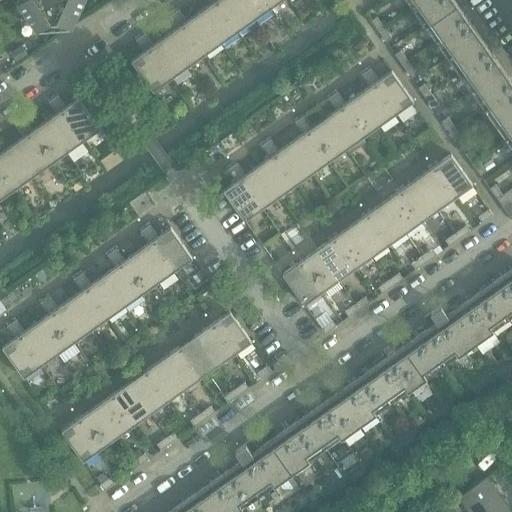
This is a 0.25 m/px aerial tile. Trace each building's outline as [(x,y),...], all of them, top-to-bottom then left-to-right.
[(17,0),(17,1),(33,24),(36,29),(71,26),(74,21),(83,0),(17,0)] [(208,0),(211,4),(199,12),(221,43),(237,31),(216,0),(208,0)] [(216,0),(237,31),(254,19),(240,0),(216,0)] [(240,0),(254,19),(271,7),(265,0),(240,0)] [(511,81),(454,0),(407,0),(511,147),(511,187),(503,195),(495,184),(490,188),(509,216),(511,214),(511,81)] [(179,10),(170,16),(170,17),(174,22),(183,16),(179,10)] [(187,21),(182,24),(204,55),(221,43),(199,12),(187,21)] [(178,28),(166,36),(187,67),(204,55),(182,24),(187,21),(183,16),(174,22),(178,28)] [(371,21),(378,31),(384,27),(377,17),(371,21)] [(384,27),(378,31),(386,41),(391,37),(384,27)] [(146,33),(136,40),(137,40),(140,46),(150,39),(146,34),(146,33)] [(153,45),(149,48),(170,78),(187,67),(166,36),(153,45)] [(131,60),(153,91),(170,78),(149,48),(153,45),(150,39),(140,46),(144,51),(131,60)] [(22,46),(11,53),(16,61),(27,54),(22,46)] [(395,54),(402,65),(408,61),(401,50),(395,54)] [(408,61),(402,65),(410,75),(415,71),(408,61)] [(371,69),(362,75),(366,81),(375,74),(371,69)] [(379,80),(374,83),(396,113),(413,101),(392,70),(379,80)] [(369,86),(358,95),(379,125),(396,113),(374,83),(379,80),(375,74),(366,81),(369,86)] [(424,84),(419,88),(426,98),(432,94),(424,84)] [(338,92),(328,99),(332,104),(342,98),(338,92)] [(439,104),(432,94),(426,98),(433,108),(439,104)] [(58,95),(49,102),(53,108),(62,101),(58,96),(58,95)] [(345,103),(341,106),(362,137),(379,125),(358,95),(345,103)] [(66,107),(61,110),(83,140),(100,128),(79,97),(66,107)] [(336,110),(324,118),(346,149),(362,137),(341,106),(345,103),(342,98),(332,104),(336,110)] [(57,113),(45,122),(66,152),(83,140),(61,110),(66,107),(62,101),(53,108),(57,113)] [(304,116),(295,122),(299,128),(308,121),(304,116)] [(442,121),(450,131),(455,127),(448,117),(442,121)] [(312,127),(307,130),(329,160),(346,149),(324,118),(312,127)] [(25,119),(16,126),(20,131),(29,125),(25,119)] [(303,133),(291,142),(313,172),(329,160),(307,130),(312,127),(308,121),(299,128),(303,133)] [(33,130),(28,133),(50,164),(66,152),(45,122),(33,130)] [(24,137),(11,145),(33,176),(50,164),(28,133),(33,130),(29,125),(20,131),(24,137)] [(455,127),(450,131),(457,142),(462,138),(455,127)] [(271,139),(261,146),(265,152),(275,145),(271,139)] [(278,151),(274,154),(295,184),(313,172),(291,142),(278,151)] [(0,153),(0,165),(16,188),(33,176),(11,145),(0,153)] [(269,157),(257,166),(279,196),(295,184),(274,154),(278,151),(275,145),(265,152),(269,157)] [(466,154),(473,165),(479,161),(471,150),(466,154)] [(451,154),(434,166),(456,196),(472,184),(451,154)] [(212,155),(205,160),(209,166),(216,161),(212,155)] [(479,161),(473,165),(480,175),(486,171),(479,161)] [(237,163),(228,170),(232,175),(241,169),(237,163)] [(0,198),(16,188),(0,165),(0,198)] [(245,174),(241,177),(262,208),(279,196),(257,166),(245,174)] [(434,166),(417,178),(439,208),(456,196),(434,166)] [(236,181),(223,190),(245,220),(262,208),(241,177),(245,174),(241,169),(232,175),(236,181)] [(417,178),(400,190),(422,220),(439,208),(417,178)] [(400,190),(383,202),(405,232),(422,220),(400,190)] [(383,202),(367,214),(388,244),(405,232),(383,202)] [(489,209),(478,216),(482,222),(493,215),(489,209)] [(367,214),(350,226),(371,256),(388,244),(367,214)] [(150,225),(140,232),(144,237),(154,231),(150,225)] [(466,225),(456,232),(460,238),(469,231),(466,225)] [(350,226),(333,238),(354,268),(371,256),(350,226)] [(158,236),(153,239),(175,270),(192,258),(171,227),(158,236)] [(148,243),(136,251),(158,282),(175,270),(153,239),(158,236),(154,231),(144,237),(148,243)] [(456,232),(445,240),(449,246),(460,238),(456,232)] [(333,238),(316,250),(338,280),(354,268),(333,238)] [(116,249),(107,255),(111,261),(121,254),(116,249)] [(432,249),(422,256),(426,262),(436,255),(432,249)] [(316,250),(299,261),(321,292),(338,280),(316,250)] [(124,260),(120,263),(141,293),(158,282),(136,251),(124,260)] [(115,266),(103,275),(125,305),(141,293),(120,263),(124,260),(121,254),(111,261),(115,266)] [(422,256),(412,264),(416,269),(426,262),(422,256)] [(299,261),(282,273),(304,304),(321,292),(299,261)] [(423,317),(430,327),(258,448),(252,439),(235,451),(241,460),(168,511),(234,511),(511,315),(511,268),(447,315),(440,305),(423,317)] [(83,272),(73,279),(78,285),(87,278),(83,272)] [(399,273),(388,280),(392,286),(403,278),(399,273)] [(91,284),(86,287),(108,317),(125,305),(103,275),(91,284)] [(81,290),(69,299),(91,329),(108,317),(86,287),(91,284),(87,278),(78,285),(81,290)] [(388,280),(378,287),(382,293),(392,286),(388,280)] [(50,296),(40,303),(44,308),(54,302),(50,296)] [(365,296),(355,304),(358,310),(369,302),(365,296)] [(57,307),(53,310),(74,341),(91,329),(69,299),(57,307)] [(48,314),(36,322),(58,353),(74,341),(53,310),(57,307),(54,302),(44,308),(48,314)] [(355,304),(345,311),(349,317),(358,310),(355,304)] [(230,311),(213,323),(235,353),(251,341),(230,311)] [(16,320),(7,326),(11,332),(20,325),(16,320)] [(332,320),(322,327),(325,333),(336,326),(332,320)] [(24,331),(19,334),(41,364),(58,353),(36,322),(24,331)] [(213,323),(196,334),(218,365),(235,353),(213,323)] [(15,337),(2,346),(15,364),(23,377),(41,364),(19,334),(24,331),(20,325),(11,332),(15,337)] [(196,334),(179,346),(201,377),(218,365),(196,334)] [(179,346),(162,358),(184,389),(201,377),(179,346)] [(162,358),(145,370),(167,401),(184,389),(162,358)] [(268,366),(257,373),(261,379),(272,371),(268,366)] [(145,370),(129,382),(150,413),(167,401),(145,370)] [(129,382),(112,394),(133,425),(150,413),(129,382)] [(244,382),(235,389),(239,394),(248,388),(244,382)] [(235,389),(224,397),(228,402),(239,394),(235,389)] [(112,394),(95,406),(116,437),(133,425),(112,394)] [(95,406),(78,418),(100,448),(116,437),(95,406)] [(211,406),(201,413),(205,418),(215,411),(211,406)] [(201,413),(190,420),(194,426),(205,418),(201,413)] [(78,418),(61,430),(83,460),(100,448),(78,418)] [(177,429),(167,437),(171,442),(181,435),(177,429)] [(167,437),(157,444),(161,449),(171,442),(167,437)] [(144,453),(133,461),(137,466),(148,459),(144,453)] [(133,461),(124,468),(127,473),(137,466),(133,461)] [(110,477),(100,484),(104,490),(114,482),(110,477)] [(509,511),(486,478),(460,497),(470,511),(509,511)]
